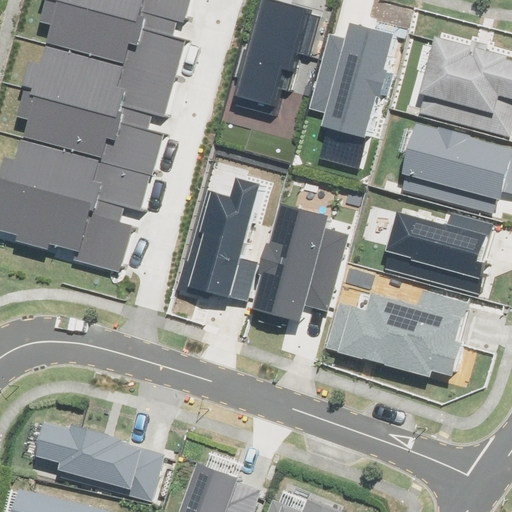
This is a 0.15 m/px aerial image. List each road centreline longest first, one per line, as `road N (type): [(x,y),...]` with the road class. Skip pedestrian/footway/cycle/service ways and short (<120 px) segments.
road 1 (residential): [(139,354),(432,454),(484,482)]
road 2 (residential): [(139,354),(230,0)]
road 3 (residential): [(0,344),(53,334),(139,354)]
